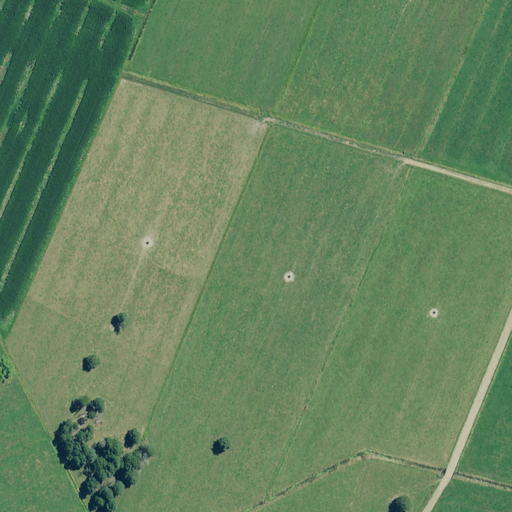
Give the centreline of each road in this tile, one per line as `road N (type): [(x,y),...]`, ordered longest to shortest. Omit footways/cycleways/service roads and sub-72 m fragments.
road 1 (track): [(416,511),(511,277)]
road 2 (track): [(393,157),(511,197)]
